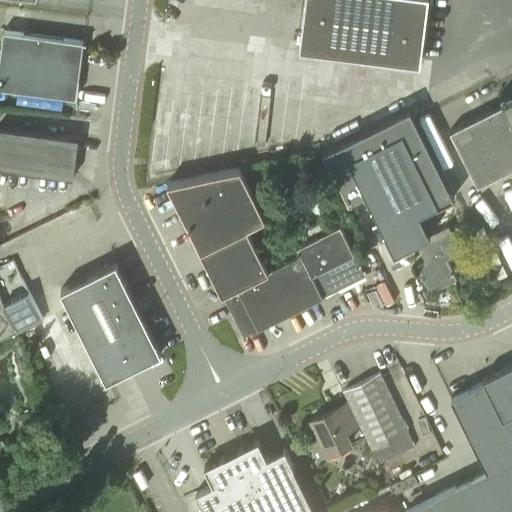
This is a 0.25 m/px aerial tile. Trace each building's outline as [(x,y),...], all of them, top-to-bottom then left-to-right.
[(427,0),(304,0),(298,48),(419,63),(427,0)] [(0,86),(74,96),(82,39),(2,29),(0,45),(0,86)] [(505,102),(450,130),(478,184),(511,166),(511,88),(500,94),(505,102)] [(0,167),(72,177),(78,137),(0,127),(0,167)] [(431,233),(420,212),(438,203),(402,131),(348,158),(394,251),(415,241),(425,260),(417,264),(430,291),(457,278),(448,259),(462,252),(448,225),(431,233)] [(301,252),(268,268),(247,226),(200,249),(244,335),(365,274),(340,224),(297,245),(301,252)] [(0,278),(0,279),(10,276),(13,285),(24,282),(17,259),(0,264),(0,278)] [(106,380),(161,352),(115,261),(60,289),(106,380)] [(29,294),(4,306),(0,298),(0,339),(41,319),(29,294)] [(511,362),(498,369),(511,398),(511,362)] [(511,455),(511,398),(498,369),(482,377),(484,380),(450,397),(486,468),(510,456),(511,455)] [(371,447),(407,430),(379,372),(343,390),(371,447)] [(311,418),(319,436),(308,441),(316,458),(351,442),(346,431),(358,425),(347,401),(311,418)] [(316,511),(285,448),(267,457),(258,438),(204,465),(213,483),(196,492),(205,511),(316,511)] [(511,511),(511,459),(510,456),(486,468),(405,508),(406,511),(511,511)] [(389,511),(386,503),(368,511),(389,511)]
